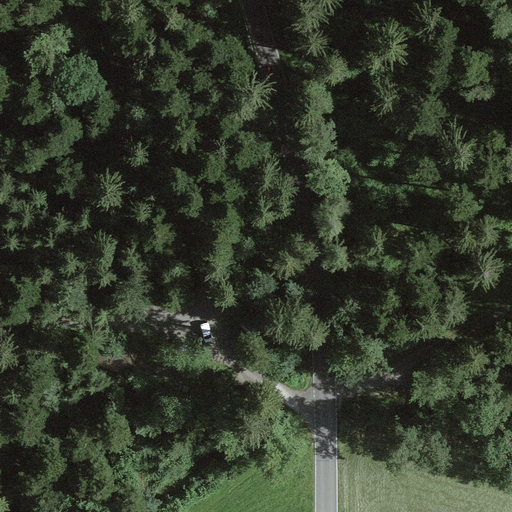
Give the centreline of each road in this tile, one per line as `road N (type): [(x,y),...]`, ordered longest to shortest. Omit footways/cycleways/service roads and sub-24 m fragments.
road 1 (track): [(511,293),(382,380),(319,403),(299,400),(241,363),(210,331),(179,204),(112,89),(86,0)]
road 2 (unclassified): [(323,511),(319,403),(285,143),(245,0)]
road 3 (track): [(210,331),(99,315),(0,320)]
